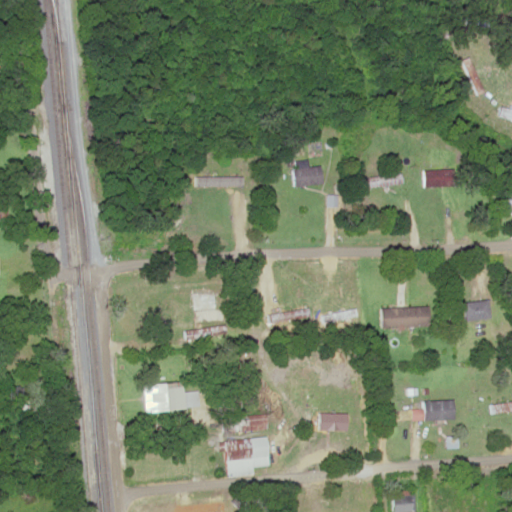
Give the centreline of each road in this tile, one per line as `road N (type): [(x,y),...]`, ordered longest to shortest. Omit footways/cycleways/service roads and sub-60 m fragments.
road 1 (residential): [(39,234),(55,269),(70,275),(279,250),(511,242)]
road 2 (residential): [(118,493),(511,449)]
road 3 (residential): [(119,511),(97,269)]
road 4 (residential): [(0,106),(28,134),(39,234)]
